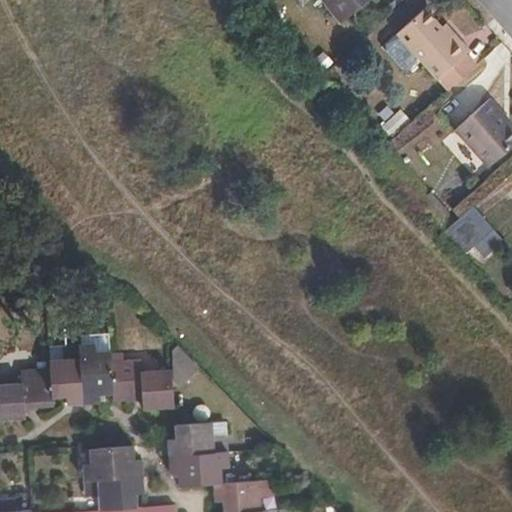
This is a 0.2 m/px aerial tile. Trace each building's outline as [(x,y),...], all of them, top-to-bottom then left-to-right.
[(326,0),(345,23),(372,0),(326,0)] [(458,41),(445,26),(429,7),(400,32),(449,89),(479,63),(469,52),(473,49),(463,37),(458,41)] [(450,22),(445,26),(458,41),(463,37),(450,22)] [(438,111),(451,126),(487,94),(475,80),(438,111)] [(491,95),(454,127),(486,165),(511,141),(511,127),(498,110),(500,108),(491,95)] [(483,254),(499,239),(469,207),(441,233),(462,254),(473,244),(483,254)] [(81,345),(96,344),(97,352),(109,351),(108,335),(81,337),(81,345)] [(83,396),(84,403),(100,402),(100,394),(112,393),(110,361),(110,351),(109,351),(97,352),(96,344),(81,345),(80,345),(81,357),(83,396)] [(64,346),(64,358),(81,357),(80,345),(64,346)] [(51,366),(53,398),(67,397),(83,396),(81,357),(64,358),(51,359),(51,366)] [(110,361),(112,393),(113,401),(142,399),(143,409),(174,407),(172,370),(140,372),(140,360),(110,361)] [(54,406),(53,398),(51,366),(22,368),(23,384),(0,385),(0,420),(25,419),(24,408),(54,406)] [(83,396),(67,397),(67,405),(84,403),(83,396)] [(175,426),(176,439),(177,456),(215,453),(230,452),(228,436),(214,437),(213,424),(213,423),(175,426)] [(228,423),(213,424),(214,437),(228,436),(228,423)] [(177,456),(176,439),(168,440),(169,456),(177,456)] [(84,463),(85,480),(135,477),(143,476),(142,459),(134,459),(133,446),(90,449),(91,463),(84,463)] [(177,456),(169,456),(170,473),(178,473),(179,486),(213,484),(222,483),(223,483),(222,468),(230,467),(230,452),(215,453),(177,456)] [(135,477),(136,494),(144,493),(143,476),(135,477)] [(79,511),(175,511),(175,505),(137,508),(136,494),(135,477),(85,480),(86,496),(100,495),(101,511),(79,511)] [(273,480),(223,483),(222,483),(223,501),(223,511),(255,511),(261,511),(260,498),(275,497),(273,480)] [(222,483),(213,484),(214,501),(223,501),(222,483)] [(31,511),(31,510),(17,511),(16,497),(0,498),(0,511),(31,511)]
